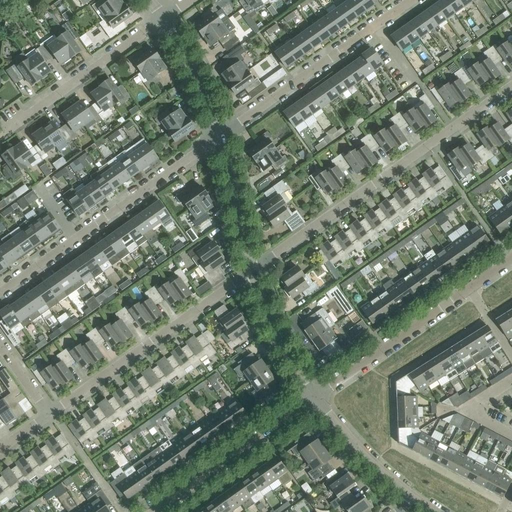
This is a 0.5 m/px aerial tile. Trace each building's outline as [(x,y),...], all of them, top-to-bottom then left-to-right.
[(100,9),(106,19),(125,6),(120,0),(112,0),(107,4),(104,0),(101,0),(92,6),(96,12),(100,9)] [(261,0),(260,0),(245,0),(241,3),(248,14),(254,10),(251,7),(261,0)] [(357,17),(365,11),(357,0),(350,0),(346,3),(357,17)] [(357,0),(365,11),(374,5),(370,0),(357,0)] [(445,0),(443,0),(436,5),(446,20),(455,13),(445,0)] [(458,0),(445,0),(455,13),(464,7),(458,0)] [(286,4),(289,9),(294,5),(291,1),(286,4)] [(346,3),(337,9),(348,24),(357,17),(346,3)] [(436,5),(427,12),(437,26),(446,20),(436,5)] [(103,21),(100,23),(110,38),(124,28),(121,23),(123,21),(132,15),(125,6),(106,19),(103,21)] [(196,27),(203,37),(228,19),(221,9),(218,12),(214,7),(203,15),(207,20),(196,27)] [(339,30),(348,24),(337,9),(329,15),(339,30)] [(69,12),(63,16),(66,21),(72,17),(69,12)] [(427,12),(418,18),(428,32),(437,26),(427,12)] [(329,15),(320,22),(330,36),(339,30),(329,15)] [(418,18),(409,24),(419,39),(428,32),(418,18)] [(228,19),(203,37),(207,44),(208,43),(210,46),(221,39),(224,44),(235,36),(231,31),(234,29),(234,27),(228,19)] [(321,43),(330,36),(320,22),(311,28),(321,43)] [(67,33),(58,40),(71,58),(80,52),(73,41),(78,37),(70,26),(68,23),(62,27),(65,30),(67,33)] [(409,24),(400,31),(410,45),(419,39),(409,24)] [(256,25),(251,28),(256,35),(258,34),(261,32),(257,26),(256,25)] [(311,28),(302,34),(312,49),(321,43),(311,28)] [(400,31),(391,37),(401,51),(410,45),(400,31)] [(85,34),(80,38),(86,47),(92,43),(85,34)] [(303,55),(312,49),(302,34),(293,41),(303,55)] [(46,43),(41,47),(48,58),(53,54),(60,64),(63,62),(64,63),(71,58),(58,40),(48,47),(46,43)] [(293,41),(284,47),(294,61),(303,55),(293,41)] [(511,65),(511,50),(508,46),(506,43),(498,49),(495,45),(489,49),(496,60),(502,56),(509,65),(511,64),(511,65)] [(230,69),(222,75),(225,78),(224,78),(228,85),(247,72),(250,70),(243,61),(243,60),(240,55),(245,52),(241,45),(225,57),(233,68),(230,69)] [(38,54),(28,61),(41,79),(48,74),(50,71),(43,61),(48,58),(41,47),(35,51),(38,54)] [(286,68),(294,61),(284,47),(275,53),(286,68)] [(135,62),(141,72),(160,59),(153,49),(142,57),(138,52),(127,60),(131,65),(135,62)] [(383,65),(372,50),(372,49),(362,56),(363,57),(374,71),(383,65)] [(491,64),(496,60),(489,49),(483,53),(488,60),(479,66),(490,82),(492,81),(492,82),(493,81),(492,80),(499,75),(491,64)] [(468,52),(463,56),(466,61),(472,57),(468,52)] [(11,68),(6,71),(14,82),(24,75),(26,78),(32,86),(41,79),(28,61),(23,53),(16,58),(15,63),(16,64),(11,68)] [(363,57),(355,63),(365,77),(374,71),(363,57)] [(165,66),(160,59),(141,72),(148,81),(145,84),(148,89),(159,81),(156,76),(166,69),(164,66),(165,66)] [(421,60),(418,63),(422,69),(426,66),(421,60)] [(355,63),(346,69),(356,83),(365,77),(355,63)] [(479,66),(478,64),(469,70),(465,66),(459,70),(467,81),(473,77),(479,86),(481,84),(483,87),(490,82),(479,66)] [(346,69),(337,75),(347,90),(356,83),(346,69)] [(462,85),(467,81),(459,70),(453,74),(458,81),(450,87),(461,103),(462,102),(463,102),(464,102),(463,101),(470,96),(462,85)] [(253,82),(247,72),(228,85),(235,95),(246,87),(254,98),(267,88),(263,82),(260,84),(257,79),(253,82)] [(337,75),(328,82),(338,96),(347,90),(337,75)] [(110,80),(100,87),(113,105),(123,98),(125,102),(131,98),(123,87),(118,91),(110,80)] [(328,82),(319,88),(330,102),(338,96),(328,82)] [(450,87),(448,85),(439,91),(436,86),(431,90),(428,87),(440,104),(438,101),(443,98),(450,107),(452,105),(454,108),(461,103),(450,87)] [(108,109),(113,105),(100,87),(94,91),(94,92),(91,94),(98,104),(94,108),(101,119),(102,121),(111,114),(108,109)] [(171,97),(177,93),(174,88),(168,92),(171,97)] [(319,88),(310,94),(321,109),(330,102),(319,88)] [(424,106),(415,112),(426,128),(428,126),(428,127),(429,127),(428,126),(435,121),(427,109),(432,106),(434,108),(422,91),(422,92),(424,95),(419,99),(424,106)] [(310,94),(302,101),(312,115),(321,109),(310,94)] [(302,101),(293,107),(303,121),(312,115),(302,101)] [(78,103),(71,108),(84,126),(93,119),(96,122),(101,119),(94,108),(88,112),(81,102),(78,104),(78,103)] [(294,128),(303,121),(293,107),(284,113),(294,128)] [(75,132),(84,126),(71,108),(64,112),(65,113),(62,115),(69,125),(64,129),(72,140),(77,136),(75,132)] [(162,123),(169,132),(187,119),(182,112),(181,113),(179,110),(169,117),(166,112),(155,120),(159,125),(162,123)] [(419,132),(426,128),(415,112),(413,110),(405,116),(401,111),(395,116),(403,126),(408,122),(415,132),(417,130),(419,132)] [(358,111),(352,116),(356,121),(361,118),(362,117),(358,111)] [(398,130),(403,126),(395,116),(389,120),(394,127),(386,133),(396,148),(398,147),(399,148),(399,147),(406,142),(398,130)] [(194,129),(187,119),(169,132),(175,142),(172,144),(176,149),(187,142),(183,137),(194,129)] [(48,124),(42,128),(55,147),(64,140),(67,143),(72,140),(64,129),(59,132),(52,122),(49,124),(48,124)] [(130,122),(125,126),(128,130),(133,126),(130,122)] [(511,145),(511,144),(511,133),(509,130),(504,133),(498,124),(496,126),(494,123),(486,129),(497,144),(499,147),(508,140),(511,145)] [(45,153),(55,147),(42,128),(35,133),(36,134),(33,136),(40,146),(35,150),(42,161),(48,157),(45,153)] [(486,146),(480,151),(488,161),(494,157),(489,150),(497,144),(486,129),(485,130),(484,129),(485,130),(478,135),(486,146)] [(372,132),(366,136),(374,147),(379,143),(386,152),(388,151),(389,153),(396,148),(386,133),(384,130),(375,137),(372,132)] [(249,153),(256,162),(274,149),(268,140),(271,137),(267,132),(257,140),(260,145),(249,153)] [(368,151),(374,147),(366,136),(360,141),(365,147),(357,153),(356,154),(367,169),(369,168),(370,169),(369,168),(376,163),(368,151)] [(102,138),(94,144),(97,148),(105,142),(104,140),(102,138)] [(143,139),(134,145),(148,165),(158,159),(143,139)] [(19,144),(12,149),(25,168),(35,161),(37,164),(42,161),(35,150),(30,153),(23,143),(20,145),(19,144)] [(94,144),(85,150),(87,153),(88,154),(97,148),(94,144)] [(482,165),(488,161),(480,151),(475,154),(468,145),(466,147),(464,144),(457,149),(468,165),(469,165),(470,167),(479,161),(482,165)] [(140,172),(148,165),(134,145),(126,152),(140,172)] [(3,156),(9,164),(4,168),(6,172),(4,174),(7,179),(10,177),(13,181),(22,175),(20,171),(25,168),(12,149),(3,156)] [(274,149),(256,162),(261,169),(262,169),(264,171),(274,164),(277,169),(288,162),(284,156),(281,159),(274,149)] [(460,171),(468,165),(457,149),(456,150),(455,150),(455,151),(448,156),(456,167),(451,171),(449,168),(449,169),(461,185),(459,182),(465,178),(460,171)] [(125,151),(116,157),(131,178),(140,172),(126,152),(125,151)] [(343,153),(336,157),(344,168),(350,164),(356,173),(358,172),(360,174),(367,169),(356,154),(357,153),(355,151),(346,157),(343,153)] [(116,157),(107,163),(122,184),(131,178),(116,157)] [(339,172),(344,168),(336,157),(331,161),(336,168),(327,174),(327,175),(338,190),(340,189),(340,190),(341,189),(340,189),(347,183),(339,172)] [(107,163),(99,170),(113,190),(122,184),(107,163)] [(453,186),(438,165),(438,167),(432,171),(430,168),(422,174),(424,177),(435,193),(444,187),(446,190),(453,186)] [(283,172),(280,168),(272,174),(274,178),(283,172)] [(99,170),(90,176),(91,178),(94,182),(104,197),(113,190),(99,170)] [(320,185),(326,192),(327,194),(329,193),(331,195),(334,192),(338,190),(327,175),(327,174),(326,172),(317,178),(313,174),(307,178),(317,191),(316,188),(320,185)] [(407,185),(409,187),(420,203),(429,197),(431,201),(438,196),(435,193),(424,177),(418,182),(416,179),(407,185)] [(91,178),(82,184),(96,203),(98,201),(99,202),(105,199),(104,197),(101,192),(94,182),(91,178)] [(269,196),(272,201),(263,207),(265,209),(262,211),(267,218),(283,207),(285,206),(290,202),(283,194),(288,190),(282,181),(265,192),(263,194),(266,198),(269,196)] [(72,188),(72,189),(87,209),(89,207),(91,209),(96,205),(95,203),(96,203),(82,184),(74,190),(72,188)] [(484,189),(481,191),(484,195),(493,189),(490,185),(484,189)] [(26,186),(15,192),(17,196),(29,191),(26,186)] [(183,200),(190,210),(208,197),(205,192),(201,187),(193,192),(190,195),(188,192),(186,190),(182,192),(176,197),(179,203),(183,200)] [(393,195),(395,198),(406,214),(414,208),(417,211),(423,207),(420,203),(409,187),(403,192),(401,189),(397,192),(393,195)] [(69,192),(64,196),(67,201),(78,217),(88,210),(87,209),(72,189),(73,190),(69,192)] [(30,205),(39,199),(33,191),(24,197),(28,203),(30,205)] [(0,208),(1,210),(7,205),(17,198),(14,193),(4,200),(0,203),(0,208)] [(24,197),(17,202),(21,208),(28,203),(24,197)] [(213,203),(208,197),(190,210),(196,219),(193,222),(197,227),(207,219),(204,214),(214,207),(212,204),(213,203)] [(386,200),(378,206),(380,208),(394,228),(404,220),(408,217),(406,214),(395,198),(388,202),(386,200)] [(159,202),(150,208),(160,223),(164,228),(173,222),(159,202)] [(15,203),(6,210),(9,214),(18,208),(15,203)] [(283,207),(267,218),(269,220),(268,220),(268,221),(269,220),(274,227),(283,221),(292,233),(305,223),(296,211),(292,214),(286,205),(285,206),(283,207)] [(511,217),(504,206),(496,212),(507,229),(509,228),(511,225),(511,217)] [(151,229),(160,223),(150,208),(141,215),(151,229)] [(363,216),(365,219),(376,235),(385,229),(387,232),(394,228),(380,208),(374,213),(372,210),(363,216)] [(500,235),(507,230),(507,229),(496,212),(488,218),(499,234),(500,235)] [(41,219),(40,220),(51,235),(53,233),(54,234),(60,231),(58,229),(60,228),(49,214),(47,215),(46,213),(43,213),(40,215),(40,218),(41,219)] [(155,235),(151,229),(141,215),(140,215),(139,214),(134,217),(135,219),(132,221),(143,235),(147,241),(155,235)] [(51,235),(40,220),(36,215),(28,221),(42,241),(45,239),(46,241),(51,237),(50,235),(51,235)] [(349,226),(351,229),(362,245),(370,239),(373,243),(379,238),(376,235),(365,219),(359,223),(357,221),(349,226)] [(126,225),(124,227),(138,247),(147,241),(143,235),(132,221),(130,220),(125,223),(126,225)] [(41,242),(42,241),(28,221),(19,228),(33,247),(36,245),(37,247),(42,243),(41,242)] [(469,231),(481,248),(482,247),(489,242),(477,225),(469,231)] [(124,227),(115,233),(129,254),(138,248),(138,247),(124,227)] [(19,228),(10,234),(24,254),(27,252),(28,253),(33,250),(32,248),(33,247),(19,228)] [(364,248),(362,245),(351,229),(344,234),(342,231),(334,237),(336,240),(347,255),(355,250),(358,253),(364,248)] [(461,237),(473,254),(479,249),(481,248),(469,231),(461,237)] [(121,261),(130,254),(129,254),(115,233),(106,240),(121,260),(121,261)] [(10,234),(1,240),(4,244),(15,260),(18,258),(19,259),(24,256),(23,254),(24,254),(10,234)] [(452,243),(464,260),(465,260),(468,257),(470,256),(471,255),(473,254),(461,237),(457,240),(452,243)] [(106,240),(97,246),(112,267),(121,260),(106,240)] [(319,247),(321,250),(329,261),(332,266),(341,260),(343,263),(350,259),(347,255),(336,240),(330,244),(328,241),(319,247)] [(401,242),(393,248),(395,252),(404,246),(401,242)] [(201,243),(187,253),(192,259),(198,267),(220,252),(219,250),(220,249),(219,249),(218,250),(213,243),(205,248),(202,250),(199,245),(202,243),(201,243)] [(444,249),(456,266),(463,261),(464,260),(452,243),(444,249)] [(4,244),(0,247),(0,256),(7,267),(8,267),(7,266),(15,260),(4,244)] [(97,246),(88,252),(103,273),(112,267),(97,246)] [(436,255),(448,272),(448,271),(454,267),(456,266),(444,249),(436,255)] [(329,261),(321,250),(315,254),(323,265),(329,261)] [(432,250),(424,256),(427,261),(439,278),(440,277),(446,273),(448,272),(436,255),(432,250)] [(94,279),(103,273),(88,252),(80,258),(90,273),(94,278),(94,279)] [(202,264),(198,267),(204,276),(204,277),(208,282),(213,289),(226,279),(217,267),(224,263),(223,261),(225,259),(220,252),(202,264)] [(71,265),(81,279),(85,285),(94,278),(90,273),(80,258),(71,265)] [(431,283),(438,279),(439,278),(427,261),(419,267),(431,284),(431,283)] [(71,265),(62,271),(76,291),(85,285),(71,265)] [(283,280),(281,282),(286,289),(306,274),(303,276),(297,267),(291,272),(282,278),(283,280)] [(410,273),(422,290),(423,289),(429,285),(431,284),(419,267),(410,273)] [(179,280),(171,286),(181,301),(183,300),(183,301),(184,301),(183,300),(190,295),(182,283),(187,280),(189,282),(180,269),(174,273),(179,280)] [(53,277),(67,297),(76,291),(72,285),(62,271),(53,277)] [(415,295),(421,291),(422,290),(410,273),(402,279),(414,296),(415,295)] [(286,289),(283,291),(289,298),(291,296),(292,298),(301,292),(304,290),(307,295),(305,297),(319,288),(314,282),(312,283),(306,274),(286,289)] [(336,274),(330,278),(334,285),(336,284),(341,280),(336,274)] [(53,277),(44,283),(58,303),(67,297),(53,277)] [(402,279),(394,285),(406,301),(413,297),(414,296),(402,279)] [(386,291),(397,307),(398,307),(404,302),(406,301),(394,285),(391,281),(383,287),(386,291)] [(50,310),(58,303),(44,283),(36,290),(50,310)] [(174,307),(181,301),(171,286),(169,283),(160,290),(156,285),(151,289),(158,300),(164,296),(170,306),(172,304),(174,307)] [(335,288),(329,292),(334,300),(341,295),(335,288)] [(153,304),(158,300),(151,289),(144,294),(149,301),(141,307),(152,322),(153,321),(154,322),(154,321),(161,316),(153,304)] [(36,290),(27,296),(41,316),(50,310),(36,290)] [(377,297),(389,313),(390,313),(396,308),(397,307),(386,291),(377,297)] [(32,322),(41,316),(27,296),(18,302),(32,322)] [(93,296),(84,302),(89,308),(92,312),(100,306),(93,296)] [(369,303),(381,319),(389,313),(377,297),(369,303)] [(9,307),(8,307),(23,328),(32,322),(18,302),(17,303),(15,300),(10,304),(12,306),(10,308),(9,307)] [(372,325),(379,320),(381,319),(369,303),(360,309),(372,325)] [(127,306),(121,310),(129,321),(134,317),(141,326),(143,325),(144,327),(152,322),(141,307),(139,304),(130,311),(127,306)] [(224,305),(214,312),(220,322),(219,323),(225,331),(225,332),(243,319),(242,318),(243,317),(242,317),(236,310),(230,315),(224,305)] [(0,325),(8,336),(13,332),(15,334),(23,328),(8,307),(8,308),(7,306),(2,310),(3,311),(0,313),(0,314),(5,322),(0,325)] [(304,331),(312,341),(313,341),(330,329),(335,325),(324,309),(322,309),(300,324),(305,330),(304,331)] [(123,325),(129,321),(121,310),(115,315),(120,322),(112,328),(123,343),(124,342),(125,343),(124,342),(131,337),(123,325)] [(349,328),(361,320),(356,312),(344,320),(349,328)] [(506,337),(511,333),(511,327),(505,315),(504,314),(495,320),(506,337)] [(69,319),(61,325),(65,331),(74,325),(71,321),(69,319)] [(248,327),(243,319),(225,332),(220,336),(227,345),(231,350),(245,340),(244,340),(242,342),(238,337),(247,330),(246,328),(248,327)] [(367,328),(362,321),(349,331),(354,338),(367,328)] [(98,327),(92,331),(100,342),(105,338),(111,347),(113,346),(115,348),(123,343),(112,328),(110,325),(101,331),(98,327)] [(487,325),(478,331),(492,354),(501,348),(487,326),(487,325)] [(337,339),(330,329),(313,341),(312,341),(319,352),(321,351),(327,357),(331,362),(344,353),(340,348),(335,341),(337,339)] [(215,339),(208,330),(203,334),(209,344),(215,339)] [(94,346),(100,342),(92,331),(86,335),(91,342),(82,348),(93,364),(95,363),(95,364),(96,363),(95,363),(102,357),(94,346)] [(484,359),(492,354),(478,331),(469,336),(484,359)] [(209,344),(203,334),(202,333),(201,333),(202,335),(196,339),(194,337),(185,342),(187,345),(198,361),(207,355),(209,359),(216,354),(209,344)] [(469,336),(461,342),(475,365),(484,359),(469,336)] [(37,348),(39,350),(48,344),(44,339),(42,342),(36,346),(37,348)] [(461,342),(452,347),(466,370),(475,365),(461,342)] [(171,353),(173,356),(184,371),(192,365),(195,369),(201,364),(198,361),(187,345),(181,350),(179,347),(171,353)] [(68,348),(63,352),(70,363),(76,359),(82,368),(84,367),(86,369),(93,364),(82,348),(80,346),(72,352),(68,348)] [(452,347),(443,353),(458,376),(466,370),(452,347)] [(65,367),(70,363),(63,352),(56,356),(61,363),(53,369),(64,385),(65,384),(66,385),(66,384),(66,383),(73,378),(65,367)] [(251,382),(267,370),(260,361),(257,364),(251,355),(252,354),(252,353),(238,363),(238,364),(240,362),(242,364),(233,370),(234,371),(235,369),(240,376),(244,373),(251,382)] [(443,353),(435,358),(446,376),(449,381),(458,376),(443,353)] [(186,375),(184,371),(173,356),(166,360),(164,357),(156,363),(158,366),(169,381),(177,375),(180,379),(186,375)] [(426,364),(437,381),(446,376),(435,358),(426,364)] [(417,369),(428,386),(437,381),(426,364),(417,369)] [(141,374),(143,376),(154,392),(163,386),(165,390),(172,385),(169,381),(158,366),(152,370),(150,368),(141,374)] [(31,369),(31,370),(43,386),(41,384),(46,380),(53,389),(55,388),(56,390),(64,385),(53,369),(51,367),(42,373),(39,369),(33,373),(31,369)] [(2,400),(16,420),(25,414),(18,404),(26,399),(5,369),(0,372),(0,379),(10,394),(2,400)] [(396,383),(410,390),(416,386),(419,392),(428,386),(417,369),(396,383)] [(267,370),(251,382),(257,391),(253,394),(257,401),(256,402),(264,396),(266,398),(263,400),(264,400),(272,395),(278,390),(276,391),(270,382),(274,380),(267,370)] [(210,384),(219,377),(216,373),(207,380),(210,384)] [(157,396),(154,392),(143,376),(137,381),(135,378),(127,384),(129,387),(140,402),(148,396),(151,400),(157,396)] [(397,408),(417,408),(417,397),(410,397),(410,390),(396,383),(397,408)] [(112,395),(114,397),(125,413),(133,407),(136,411),(142,406),(140,402),(129,387),(122,391),(120,389),(112,395)] [(448,399),(453,407),(457,408),(463,404),(461,400),(457,394),(448,399)] [(272,395),(264,400),(268,406),(276,400),(272,395)] [(125,413),(114,397),(108,402),(106,399),(97,405),(99,408),(110,423),(119,417),(121,421),(128,417),(125,413)] [(453,407),(448,399),(441,403),(453,407)] [(0,417),(6,425),(7,427),(16,420),(2,400),(0,401),(0,417)] [(236,400),(226,407),(237,421),(246,415),(236,400)] [(237,421),(226,407),(217,413),(228,428),(237,421)] [(83,415),(85,418),(96,434),(104,428),(107,431),(113,427),(110,423),(99,408),(93,412),(91,409),(83,415)] [(397,419),(418,418),(417,408),(397,408),(397,419)] [(162,412),(153,418),(155,422),(164,415),(162,412)] [(217,413),(208,420),(219,434),(228,428),(217,413)] [(454,415),(449,424),(458,429),(458,428),(462,422),(464,418),(458,414),(454,415)] [(454,415),(442,420),(449,424),(454,415)] [(98,437),(96,434),(85,418),(78,423),(76,420),(68,426),(81,444),(89,438),(92,442),(98,437)] [(153,418),(144,425),(146,428),(155,422),(153,418)] [(398,444),(411,436),(411,429),(418,428),(418,418),(397,419),(398,444)] [(462,422),(458,429),(467,434),(471,427),(473,423),(464,418),(462,422)] [(219,434),(208,420),(199,426),(210,441),(219,434)] [(155,422),(146,428),(149,431),(158,425),(155,422)] [(144,425),(135,431),(137,434),(146,428),(144,425)] [(199,426),(190,433),(200,447),(210,441),(199,426)] [(45,443),(47,445),(58,461),(66,455),(69,459),(75,454),(61,433),(60,433),(61,435),(55,439),(53,437),(45,443)] [(200,447),(190,433),(181,439),(191,453),(200,447)] [(307,462),(324,450),(317,441),(314,443),(308,435),(309,434),(309,433),(294,443),(295,444),(297,442),(298,444),(287,452),(287,453),(292,449),(297,456),(301,453),(307,462)] [(421,456),(430,438),(421,433),(418,439),(411,436),(398,444),(421,456)] [(430,461),(439,443),(430,438),(421,456),(430,461)] [(181,439),(172,445),(182,460),(191,453),(181,439)] [(159,447),(173,466),(182,460),(172,445),(169,440),(159,447)] [(439,466),(448,448),(439,443),(430,461),(439,466)] [(121,450),(117,444),(108,450),(110,454),(115,450),(116,453),(121,450)] [(60,464),(58,461),(47,445),(40,450),(38,447),(30,453),(32,456),(43,471),(51,465),(54,469),(60,464)] [(150,453),(151,454),(164,473),(173,466),(159,447),(150,453)] [(448,470),(457,452),(448,448),(439,466),(448,470)] [(324,450),(307,462),(314,471),(309,474),(314,480),(312,482),(313,482),(321,476),(322,478),(320,480),(321,480),(335,470),(335,469),(333,471),(327,462),(330,459),(324,450)] [(466,480),(466,479),(475,462),(479,456),(470,451),(466,457),(457,475),(466,480)] [(457,475),(466,457),(457,452),(448,470),(457,475)] [(141,459),(155,479),(164,473),(151,454),(150,453),(141,459)] [(24,457),(15,463),(17,466),(28,482),(36,476),(38,480),(46,475),(43,471),(32,456),(26,460),(24,457)] [(475,462),(466,479),(466,480),(475,485),(484,466),(488,461),(479,456),(475,462)] [(277,458),(267,464),(277,479),(282,485),(284,485),(285,484),(289,482),(290,480),(291,479),(291,478),(277,458)] [(132,466),(136,471),(146,486),(155,479),(141,459),(132,466)] [(488,461),(484,466),(475,485),(484,489),(493,471),(496,465),(488,461)] [(267,464),(258,471),(268,485),(277,479),(267,464)] [(493,494),(506,470),(496,465),(493,471),(484,489),(493,494)] [(1,474),(2,476),(14,492),(21,487),(24,491),(31,485),(28,482),(17,466),(11,471),(9,468),(1,474)] [(511,481),(511,480),(511,473),(506,470),(493,494),(502,499),(503,498),(511,481)] [(146,486),(136,471),(127,478),(137,492),(146,486)] [(259,492),(268,485),(258,471),(253,475),(249,477),(259,492)] [(334,510),(340,506),(350,498),(346,492),(356,486),(352,480),(354,478),(348,473),(346,475),(331,486),(328,487),(331,494),(334,493),(337,498),(330,504),(334,510)] [(137,492),(127,478),(124,474),(110,484),(120,498),(125,495),(128,499),(137,492)] [(338,474),(328,480),(331,484),(340,477),(338,474)] [(0,501),(7,497),(9,501),(10,500),(14,497),(16,496),(14,492),(2,476),(0,478),(0,501)] [(70,477),(63,482),(67,487),(74,482),(70,477)] [(264,498),(259,492),(249,477),(240,484),(254,504),(255,504),(264,498)] [(90,504),(95,511),(109,511),(106,508),(111,504),(97,483),(82,494),(88,502),(90,504)] [(302,486),(306,494),(311,492),(307,483),(302,486)] [(55,493),(56,495),(60,491),(63,495),(67,493),(65,489),(61,484),(57,486),(52,490),(55,493)] [(231,490),(241,505),(245,510),(254,504),(240,484),(231,490)] [(55,493),(52,490),(43,496),(47,501),(52,497),(51,496),(55,493)] [(232,511),(241,505),(231,490),(222,497),(232,511)] [(350,498),(340,506),(344,511),(345,510),(347,511),(365,511),(370,509),(373,508),(370,501),(368,502),(364,496),(354,503),(350,498)] [(219,511),(230,511),(232,511),(222,497),(213,503),(219,511)] [(37,506),(34,503),(25,509),(27,511),(28,511),(32,509),(37,506)] [(205,511),(219,511),(213,503),(204,509),(205,511)]
